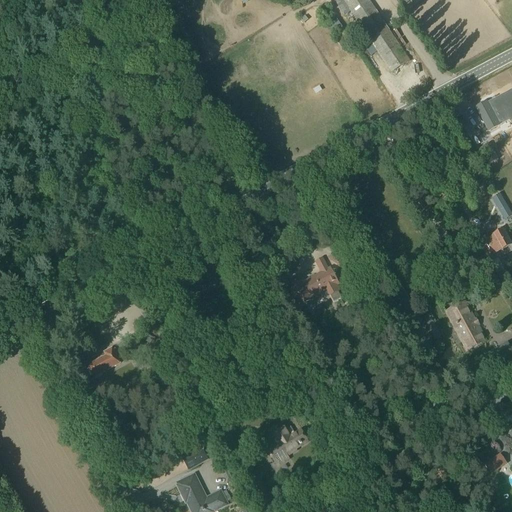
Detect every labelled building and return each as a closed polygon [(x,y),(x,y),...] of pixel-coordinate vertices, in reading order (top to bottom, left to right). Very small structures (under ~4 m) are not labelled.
[(366,0),(332,0),(342,15),(348,10),(391,73),(408,61),(366,0)] [(402,31),(397,33),(400,43),(405,41),(402,31)] [(323,39),(316,42),(319,47),(326,44),(323,39)] [(484,96),(469,104),(472,110),(475,109),(484,126),(495,120),(485,103),(487,102),(484,96)] [(498,161),(489,145),(484,147),(480,150),(488,166),(498,161)] [(492,199),(504,220),(511,214),(500,194),(492,199)] [(486,240),(485,241),(493,256),(494,255),(500,252),(503,257),(511,251),(511,248),(511,246),(503,231),(486,240)] [(334,253),(328,260),(339,268),(344,261),(334,253)] [(302,281),(289,289),(299,307),(312,299),(312,298),(325,290),(333,303),(341,299),(337,293),(339,291),(337,286),(338,285),(329,269),(328,270),(321,260),(315,263),(321,273),(303,283),(302,281)] [(498,262),(491,266),(497,278),(505,274),(498,262)] [(182,277),(173,283),(178,291),(187,285),(182,277)] [(397,280),(380,289),(385,299),(390,296),(402,289),(397,280)] [(354,283),(346,287),(350,296),(358,292),(354,283)] [(402,289),(390,296),(404,321),(417,314),(402,289)] [(465,304),(447,314),(467,351),(484,341),(465,304)] [(425,309),(417,314),(404,321),(420,349),(441,337),(425,309)] [(137,339),(129,343),(134,353),(142,350),(137,339)] [(511,353),(507,344),(482,358),(490,371),(511,357),(511,353)] [(106,357),(87,367),(94,379),(120,365),(112,350),(104,354),(106,357)] [(511,360),(492,372),(500,385),(511,377),(511,360)] [(295,450),(307,443),(301,432),(291,438),(283,424),(273,430),(276,434),(272,437),(277,444),(267,450),(275,462),(278,466),(289,460),(287,457),(296,451),(295,450)] [(228,435),(222,438),(228,447),(230,445),(229,444),(232,442),(228,435)] [(201,450),(182,459),(188,471),(206,461),(201,450)] [(497,477),(511,465),(511,464),(505,455),(489,468),(497,477)] [(242,461),(239,462),(237,463),(246,480),(252,477),(242,461)] [(272,511),(252,477),(246,480),(263,511),(272,511)] [(205,503),(193,479),(180,486),(181,488),(180,488),(187,503),(188,502),(193,511),(211,511),(225,505),(219,495),(205,503)]
